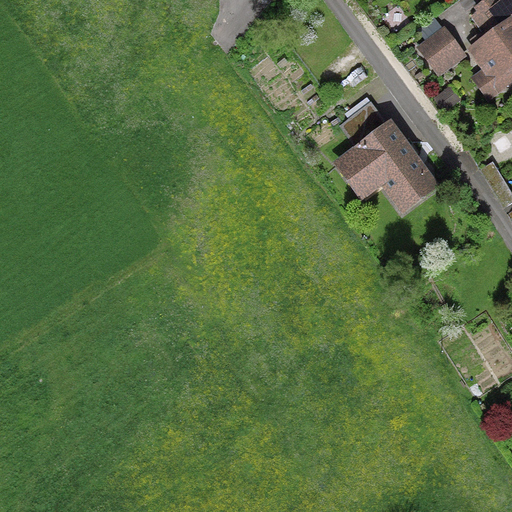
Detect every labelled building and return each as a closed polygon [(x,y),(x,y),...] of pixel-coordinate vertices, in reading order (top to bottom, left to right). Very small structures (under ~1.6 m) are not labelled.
[(511,0),(499,0),(498,0),(481,0),(473,6),(477,11),(470,15),(484,35),(466,48),(481,69),(470,77),(488,102),(507,88),(505,87),(511,81),(511,0)] [(466,56),(444,26),(416,47),(438,76),(466,56)] [(459,99),(449,86),(433,98),(443,112),(459,99)] [(353,145),(385,121),(371,102),(339,126),(353,145)] [(403,213),(442,184),(391,116),(385,121),(353,145),(331,161),(361,200),(382,185),(403,213)] [(511,192),(493,161),(480,170),(504,208),(511,202),(511,192)]
